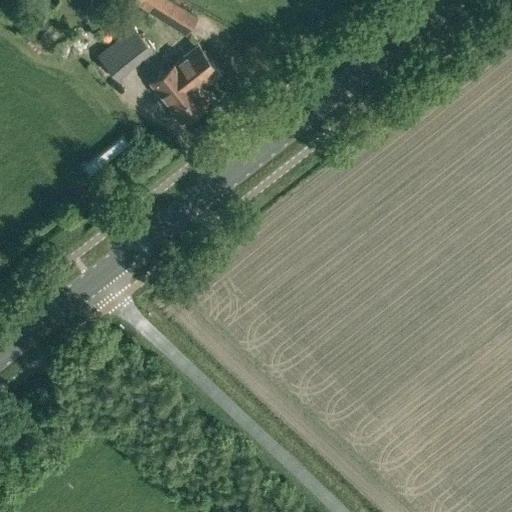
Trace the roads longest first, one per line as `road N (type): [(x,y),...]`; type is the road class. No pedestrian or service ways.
road 1 (tertiary): [(95,283),(453,0)]
road 2 (unclassified): [(339,511),(95,283)]
road 3 (tertiary): [(0,358),(95,283)]
